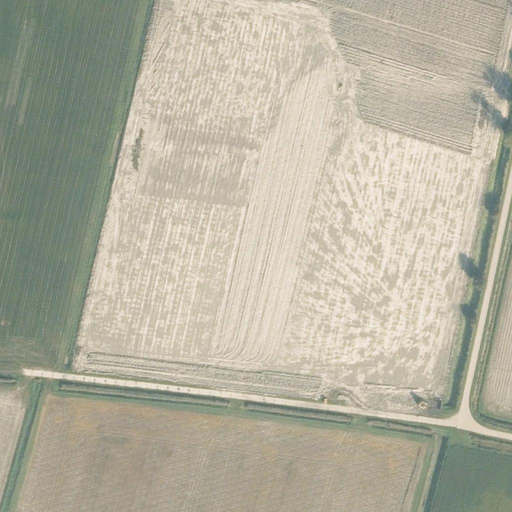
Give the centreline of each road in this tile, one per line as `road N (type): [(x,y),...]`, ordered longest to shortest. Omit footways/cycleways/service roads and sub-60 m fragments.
road 1 (track): [(459,423),(23,371)]
road 2 (unclassified): [(511,435),(459,423),(511,174)]
